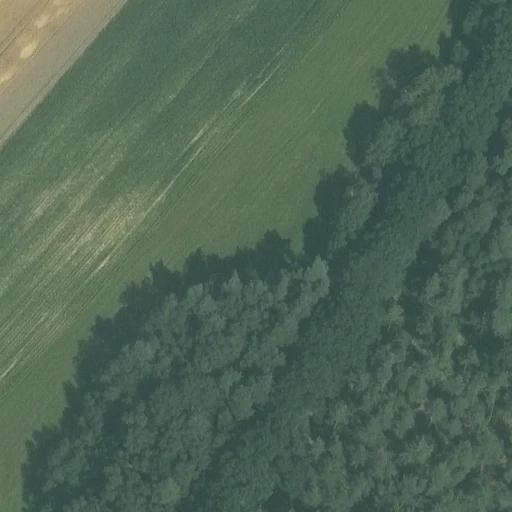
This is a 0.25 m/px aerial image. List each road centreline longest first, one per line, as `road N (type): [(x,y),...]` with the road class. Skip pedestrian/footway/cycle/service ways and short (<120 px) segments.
road 1 (track): [(374,269),(227,511)]
road 2 (track): [(511,39),(374,269)]
road 3 (track): [(374,269),(511,357)]
